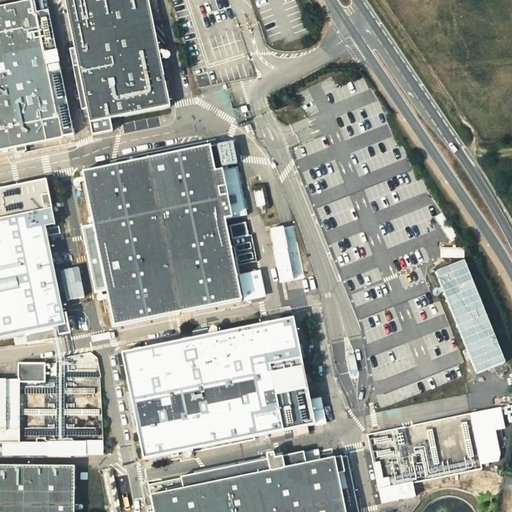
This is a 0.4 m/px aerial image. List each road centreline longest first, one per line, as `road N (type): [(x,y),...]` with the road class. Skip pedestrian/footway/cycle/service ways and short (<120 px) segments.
road 1 (primary): [(331,0),(511,273)]
road 2 (primary): [(511,238),(356,0)]
road 3 (unknown): [(0,458),(129,461)]
